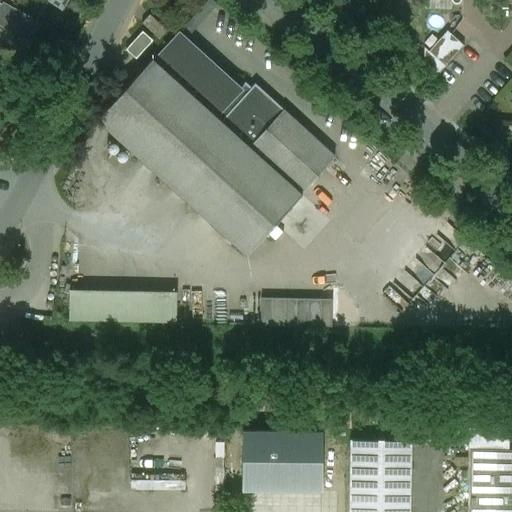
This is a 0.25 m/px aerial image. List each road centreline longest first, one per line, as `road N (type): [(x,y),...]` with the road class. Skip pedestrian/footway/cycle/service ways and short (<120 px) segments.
road 1 (residential): [(122,0),(22,199)]
road 2 (tertiary): [(430,133),(282,0)]
